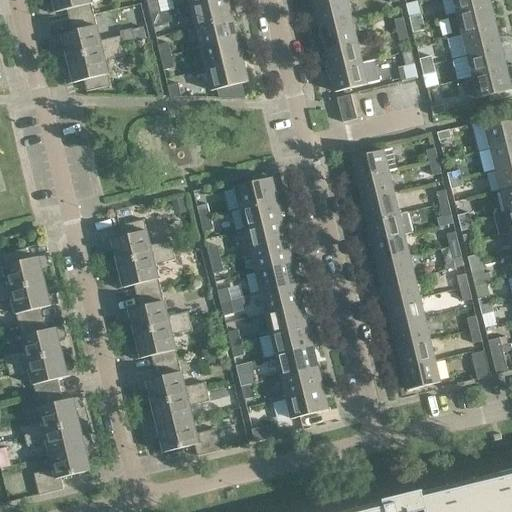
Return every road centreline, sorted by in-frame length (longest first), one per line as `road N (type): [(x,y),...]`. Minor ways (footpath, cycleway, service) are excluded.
road 1 (residential): [(140,503),(15,0)]
road 2 (residential): [(381,444),(272,0)]
road 3 (residential): [(140,503),(381,444)]
road 4 (residential): [(381,444),(511,412)]
